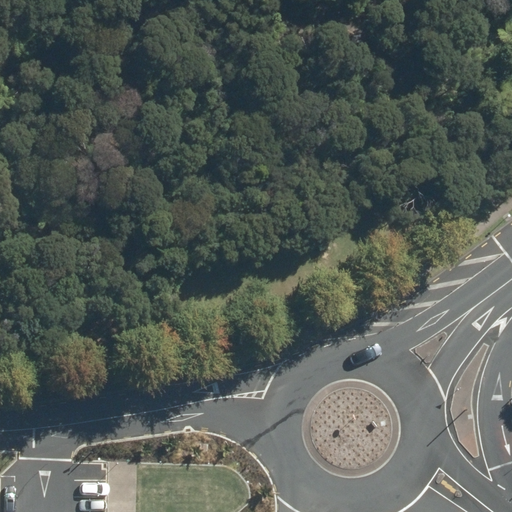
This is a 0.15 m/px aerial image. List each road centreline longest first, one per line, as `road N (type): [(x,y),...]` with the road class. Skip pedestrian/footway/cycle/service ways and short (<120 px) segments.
road 1 (residential): [(0,430),(284,390)]
road 2 (residential): [(427,430),(480,508),(393,493)]
road 3 (residential): [(366,354),(491,290)]
road 4 (residential): [(491,290),(424,409)]
